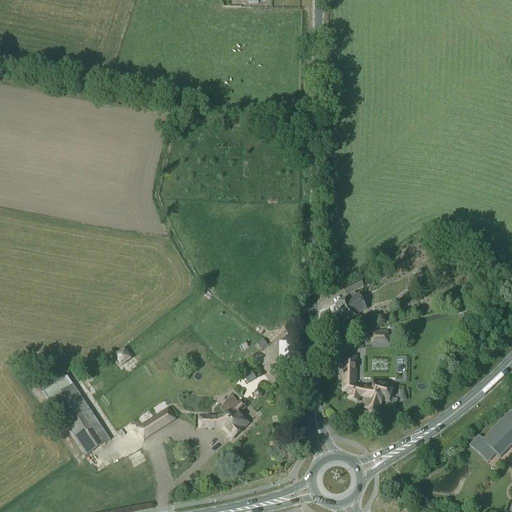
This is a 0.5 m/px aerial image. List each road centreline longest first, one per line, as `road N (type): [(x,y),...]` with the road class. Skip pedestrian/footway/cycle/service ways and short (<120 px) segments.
road 1 (tertiary): [(326,463),(312,393),(318,0)]
road 2 (primary): [(355,474),(444,424),(511,361)]
